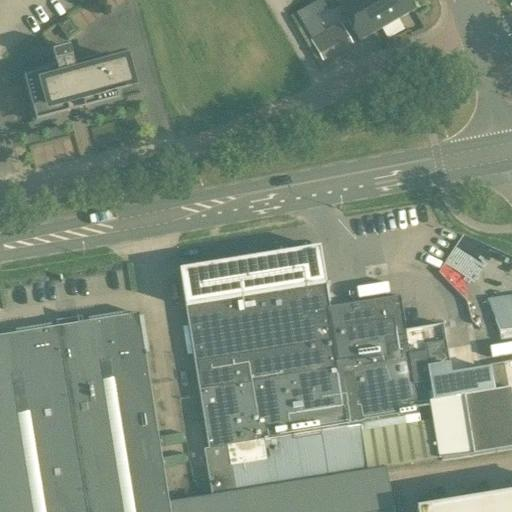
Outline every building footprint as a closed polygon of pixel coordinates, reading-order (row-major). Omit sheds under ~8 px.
[(359,44),(413,13),(404,0),(347,0),(337,6),(359,44)] [(319,62),(350,45),(338,22),(319,33),(306,9),(294,16),(319,62)] [(77,32),(69,19),(57,27),(66,40),(77,32)] [(128,57),(107,62),(106,57),(73,66),(69,50),(51,54),(56,70),(23,79),(35,123),(118,101),(116,95),(137,90),(128,57)] [(318,250),(179,272),(209,452),(204,452),(211,498),(214,498),(315,480),(385,469),(385,468),(437,459),(438,462),(511,449),(511,407),(509,390),(511,389),(511,362),(488,367),(488,371),(450,377),(444,342),(442,343),(439,327),(404,333),(398,299),(328,310),(318,250)] [(511,294),(491,298),(496,337),(511,334),(511,294)] [(392,511),(385,470),(385,469),(315,480),(214,498),(211,498),(168,505),(137,316),(77,326),(76,320),(74,320),(75,323),(58,325),(59,329),(0,338),(0,511),(392,511)] [(420,511),(511,511),(511,493),(420,508),(420,511)]
